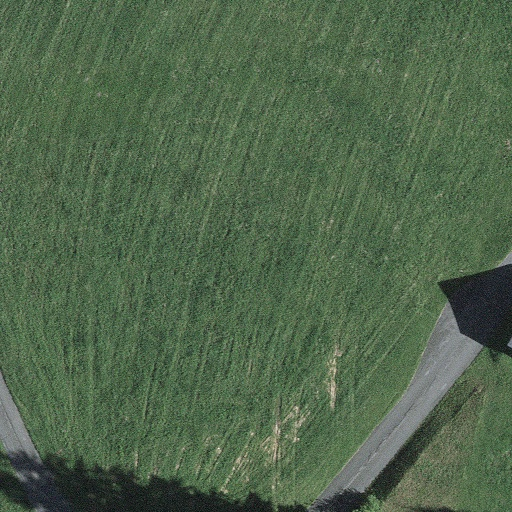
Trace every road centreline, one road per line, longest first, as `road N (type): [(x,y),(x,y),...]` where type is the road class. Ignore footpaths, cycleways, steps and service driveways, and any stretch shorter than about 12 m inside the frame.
road 1 (track): [(323,511),(511,279)]
road 2 (track): [(0,397),(56,511)]
